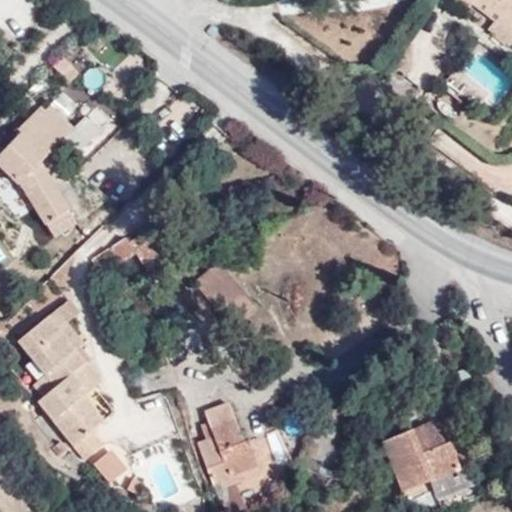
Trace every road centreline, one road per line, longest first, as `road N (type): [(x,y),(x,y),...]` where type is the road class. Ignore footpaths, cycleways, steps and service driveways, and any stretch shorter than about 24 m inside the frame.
road 1 (tertiary): [(497,264),(451,246),(379,198),(118,0)]
road 2 (unknown): [(175,43),(203,13),(242,12),(502,184),(511,183)]
